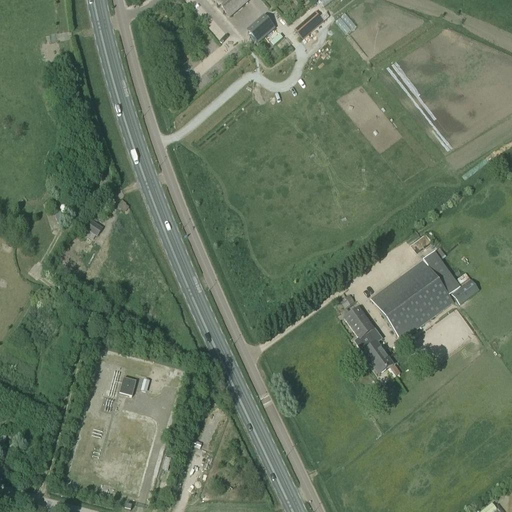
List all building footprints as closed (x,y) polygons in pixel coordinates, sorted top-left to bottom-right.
[(250,1),(249,0),(215,0),(213,2),(229,19),(250,1)] [(303,42),(323,25),(314,14),(294,31),(303,42)] [(265,19),(248,34),(257,45),(274,30),(265,19)] [(103,230),(88,220),(78,234),(93,244),(103,230)] [(453,305),(421,263),(370,301),(400,343),(453,305)] [(478,292),(471,283),(451,298),(458,307),(478,292)] [(349,297),(339,304),(344,311),(354,304),(349,297)] [(369,334),(374,331),(358,310),(343,320),(359,342),(355,345),(377,378),(392,367),(369,334)] [(136,384),(123,380),(119,395),(131,398),(136,384)] [(165,460),(162,471),(169,472),(172,461),(165,460)]
